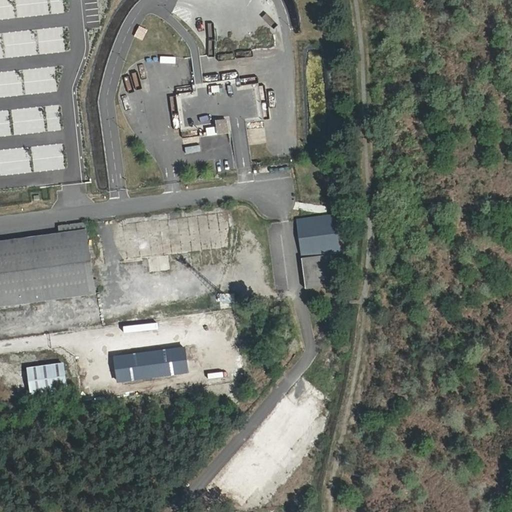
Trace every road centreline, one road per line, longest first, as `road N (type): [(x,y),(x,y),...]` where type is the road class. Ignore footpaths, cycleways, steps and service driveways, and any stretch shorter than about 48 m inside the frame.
road 1 (unclassified): [(120,207),(107,93),(117,54),(148,0)]
road 2 (unknown): [(113,238),(226,231),(243,248),(244,277)]
road 3 (unclassified): [(120,207),(228,190),(276,197)]
road 4 (unknown): [(0,322),(126,299)]
road 5 (unclassified): [(0,223),(120,207)]
road 6 (unknown): [(126,299),(244,277)]
